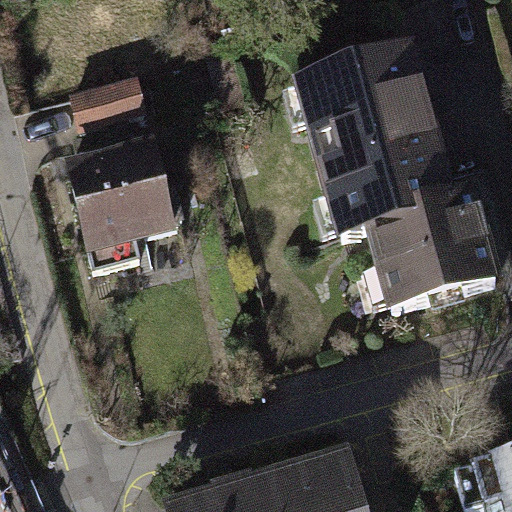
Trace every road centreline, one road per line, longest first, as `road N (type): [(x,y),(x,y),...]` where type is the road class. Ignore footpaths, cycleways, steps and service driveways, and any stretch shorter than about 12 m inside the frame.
road 1 (residential): [(90,475),(511,356)]
road 2 (residential): [(90,475),(0,138)]
